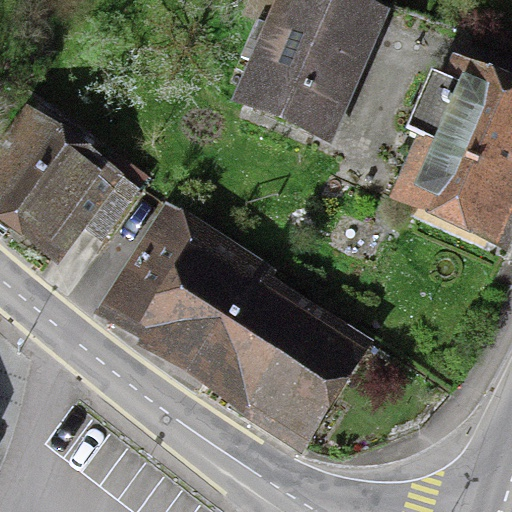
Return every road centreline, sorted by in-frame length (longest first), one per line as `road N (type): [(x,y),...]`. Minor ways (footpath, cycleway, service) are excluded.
road 1 (unclassified): [(331,511),(271,485),(62,329)]
road 2 (residential): [(0,500),(62,329)]
